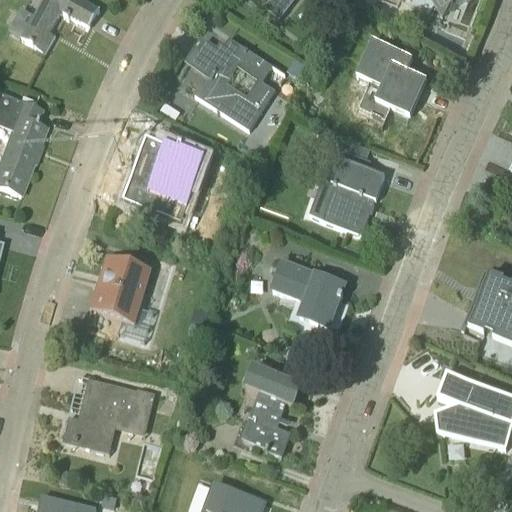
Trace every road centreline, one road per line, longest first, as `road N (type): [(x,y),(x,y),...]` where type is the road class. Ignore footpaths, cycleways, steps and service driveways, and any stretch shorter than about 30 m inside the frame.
road 1 (residential): [(323,511),(438,193),(504,50),(511,9)]
road 2 (residential): [(0,488),(84,164),(161,0)]
